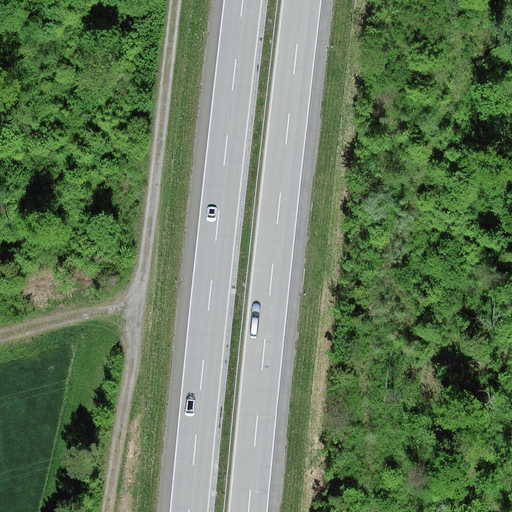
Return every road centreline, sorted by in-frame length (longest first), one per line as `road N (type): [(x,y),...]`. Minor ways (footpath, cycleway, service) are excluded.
road 1 (motorway): [(249,511),(303,0)]
road 2 (motorway): [(244,0),(191,511)]
road 3 (track): [(106,511),(119,302),(0,334)]
road 4 (track): [(167,0),(119,302)]
